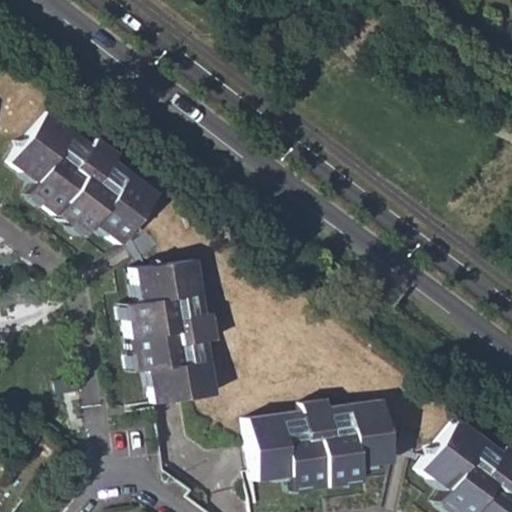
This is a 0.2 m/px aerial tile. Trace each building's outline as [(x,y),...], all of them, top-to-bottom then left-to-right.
[(511,25),(506,21),(493,39),(497,42),(506,30),(511,34),(511,25)] [(511,34),(506,30),(497,42),(511,53),(511,34)] [(115,241),(125,227),(133,226),(133,215),(134,213),(152,189),(107,156),(112,149),(91,134),(86,141),(41,108),(22,133),(11,138),(13,144),(3,159),(30,179),(22,191),(26,193),(26,199),(33,204),(38,203),(63,221),(63,227),(70,232),(75,231),(78,233),(87,221),(115,241)] [(150,256),(162,260),(160,240),(147,222),(134,213),(133,215),(133,226),(125,227),(148,260),(150,256)] [(191,256),(162,260),(150,256),(148,260),(146,263),(129,266),(133,298),(119,300),(119,303),(116,307),(118,317),(122,318),(127,352),(123,353),(124,363),(129,365),(129,370),(144,367),(148,400),(212,390),(205,335),(212,333),(208,309),(200,310),(198,304),(191,256)] [(319,397),(320,406),(328,405),(327,396),(319,397)] [(320,406),(319,397),(294,400),(295,409),(241,416),(251,480),(281,475),(285,490),(288,489),(291,492),(300,490),(302,487),(336,483),(339,486),(347,485),(349,481),(353,481),(351,466),(384,461),(382,444),(387,438),(380,429),(376,398),(328,405),(320,406)] [(451,420),(433,443),(421,449),(425,455),(413,470),(438,490),(429,502),(432,504),(433,508),(437,511),(440,511),(442,511),(511,511),(511,456),(499,447),(494,453),(451,420)] [(382,444),(425,455),(421,449),(433,443),(417,431),(399,426),(380,429),(387,438),(382,444)]
